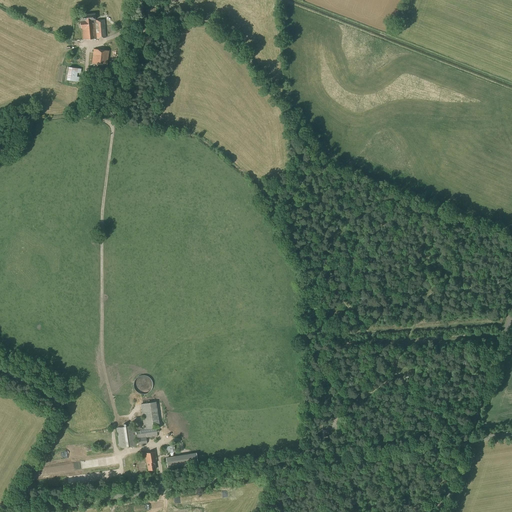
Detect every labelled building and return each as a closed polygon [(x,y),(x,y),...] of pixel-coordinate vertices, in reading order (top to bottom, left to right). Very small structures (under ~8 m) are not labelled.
[(146,16),(158,14),(157,8),(145,10),(146,16)] [(95,20),(94,14),(79,16),(81,28),(82,28),(83,40),(105,38),(104,20),(95,20)] [(107,66),(108,51),(93,49),(92,64),(107,66)] [(79,82),(81,69),(68,67),(66,80),(79,82)] [(144,429),(158,427),(155,402),(140,404),(144,429)] [(119,448),(136,446),(133,426),(116,428),(119,448)] [(138,445),(147,444),(146,437),(157,436),(156,428),(136,431),(138,445)] [(155,469),(154,462),(156,461),(155,452),(144,453),(146,463),(147,463),(148,470),(155,469)] [(167,469),(197,464),(196,453),(166,458),(167,469)]
